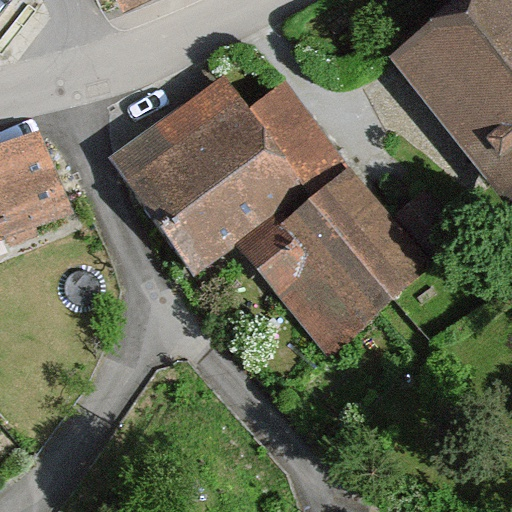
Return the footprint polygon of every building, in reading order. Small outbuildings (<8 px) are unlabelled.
[(103,0),(109,13),(141,0),(103,0)] [(511,217),(511,0),(470,0),(389,65),(511,218),(511,217)] [(222,79),(105,166),(188,277),(342,163),(282,82),(245,109),(222,79)] [(37,147),(0,161),(0,241),(65,214),(37,147)] [(353,178),(248,264),(332,365),(437,278),(353,178)]
